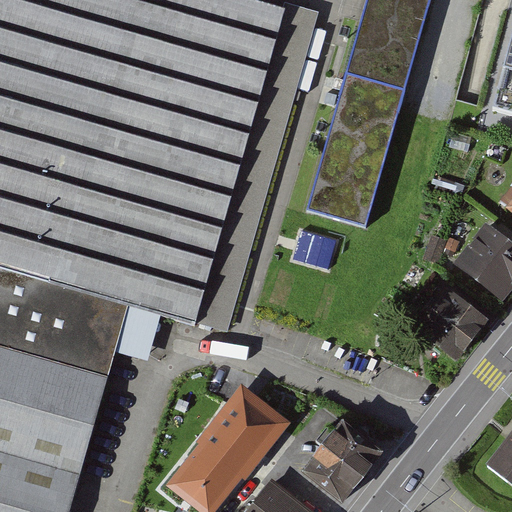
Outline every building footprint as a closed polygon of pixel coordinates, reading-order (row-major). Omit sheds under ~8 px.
[(0,0),(0,511),(65,511),(109,352),(144,361),(157,312),(228,331),(313,17),(248,0),(0,0)] [(434,0),(362,0),(303,215),(369,233),(434,0)] [(511,41),(492,118),(511,123),(511,41)] [(511,199),(499,215),(511,225),(511,199)] [(511,287),(511,248),(484,227),(450,271),(497,307),(511,287)] [(485,329),(443,294),(411,331),(453,367),(485,329)] [(223,511),(289,427),(241,390),(162,491),(189,511),(223,511)] [(378,460),(328,424),(295,470),(344,506),(378,460)] [(511,440),(489,471),(511,489),(511,440)] [(310,511),(275,482),(249,511),(310,511)]
